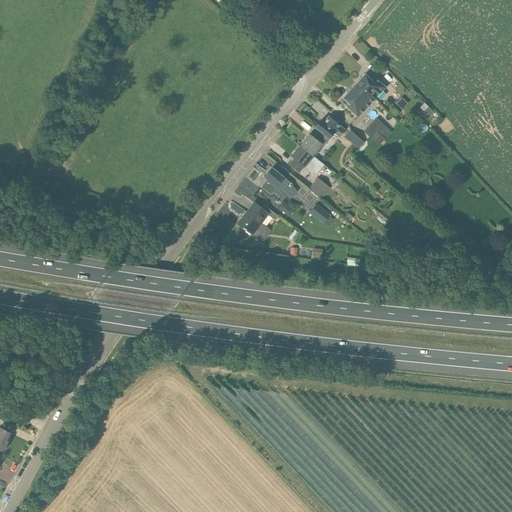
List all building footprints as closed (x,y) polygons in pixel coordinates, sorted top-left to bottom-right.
[(365,89),(375,99),(385,87),(375,78),(372,81),(365,74),(356,84),(363,90),(365,89)] [(375,99),(365,89),(363,90),(356,84),(343,98),(350,104),(347,107),(358,117),(375,99)] [(413,97),(417,94),(412,89),(408,92),(413,97)] [(320,121),(315,127),(329,138),(334,132),(339,136),(344,129),(329,117),(323,123),(320,121)] [(377,118),(365,132),(379,146),(392,132),(377,118)] [(319,150),(329,138),(315,127),(300,146),(312,155),(317,149),(319,150)] [(359,148),(364,142),(351,130),(345,136),(359,148)] [(312,155),(300,146),(291,156),(294,158),(289,165),(299,173),(304,167),(315,176),(324,166),(312,155)] [(270,194),(272,191),(280,198),(292,184),(272,168),(264,178),(268,181),(262,187),(270,194)] [(321,200),(330,189),(317,178),(308,190),(321,200)] [(243,183),(236,192),(243,197),(250,188),(243,183)] [(262,208),(255,203),(247,214),(244,219),(245,220),(241,226),(253,235),(262,242),(271,231),(261,223),(268,215),(275,220),(278,216),(264,205),(262,208)] [(333,220),(329,217),(330,215),(317,204),(310,213),(323,224),(324,223),(328,226),(333,220)] [(286,214),(289,217),(295,211),(291,208),(286,214)] [(314,247),(313,259),(322,259),(323,248),(314,247)] [(0,449),(3,451),(8,441),(7,440),(11,433),(0,427),(0,449)]
